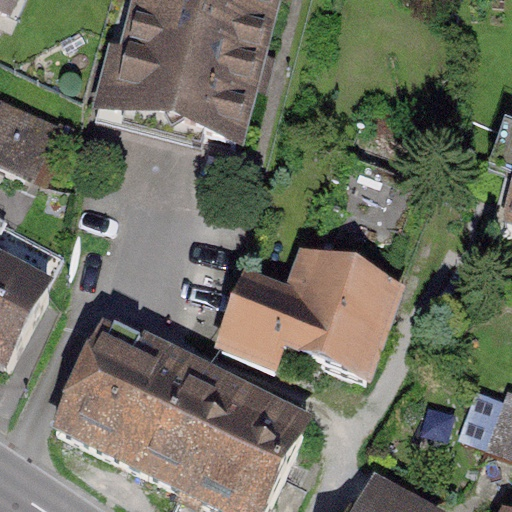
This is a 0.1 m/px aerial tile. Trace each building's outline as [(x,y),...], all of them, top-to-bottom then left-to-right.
[(242,167),(278,0),(132,0),(102,136),(242,167)] [(53,145),(5,118),(0,126),(0,191),(20,203),(53,145)] [(511,208),(501,245),(511,248),(511,208)] [(376,386),(411,291),(302,251),(287,292),(244,276),(216,354),(276,375),(284,353),(376,386)] [(0,264),(0,373),(3,375),(50,293),(0,264)] [(104,349),(60,439),(207,511),(273,511),(305,448),(273,433),(281,418),(254,405),(247,420),(104,349)] [(511,459),(511,402),(483,395),(469,448),(511,459)] [(415,511),(373,489),(359,511),(415,511)]
